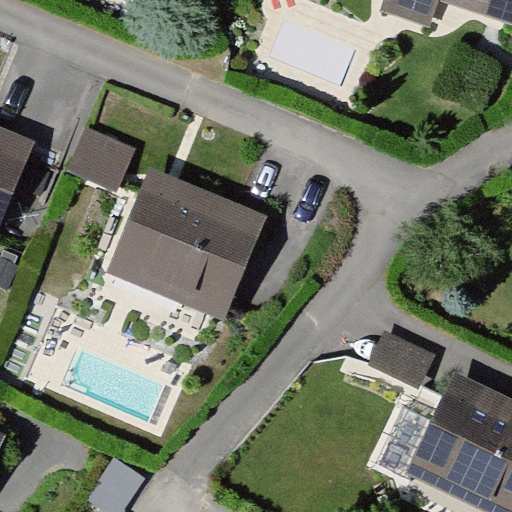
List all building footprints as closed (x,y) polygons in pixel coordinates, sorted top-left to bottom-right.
[(432,29),(442,2),(511,25),(511,0),(385,0),(381,12),(432,29)] [(81,142),(62,186),(105,204),(124,160),(81,142)] [(0,215),(24,160),(0,149),(0,215)] [(256,238),(140,191),(102,286),(218,333),(256,238)] [(425,370),(377,347),(362,378),(410,401),(425,370)] [(511,511),(511,422),(449,392),(401,490),(447,511),(511,511)] [(131,485),(111,511),(134,511),(146,497),(131,485)]
